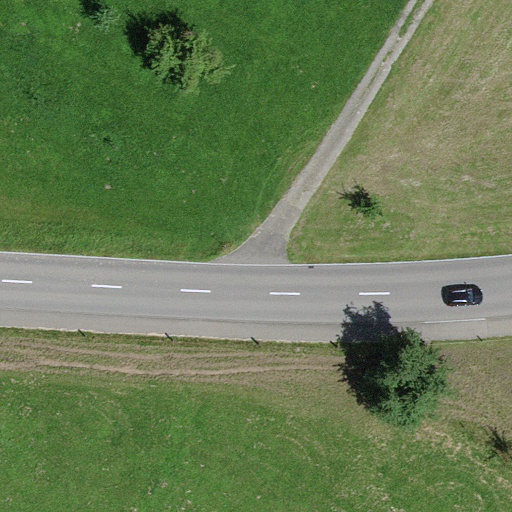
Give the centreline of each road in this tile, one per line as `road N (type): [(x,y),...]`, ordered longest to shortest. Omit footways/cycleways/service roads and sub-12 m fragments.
road 1 (tertiary): [(0,280),(248,294),(511,289)]
road 2 (track): [(248,294),(424,0)]
